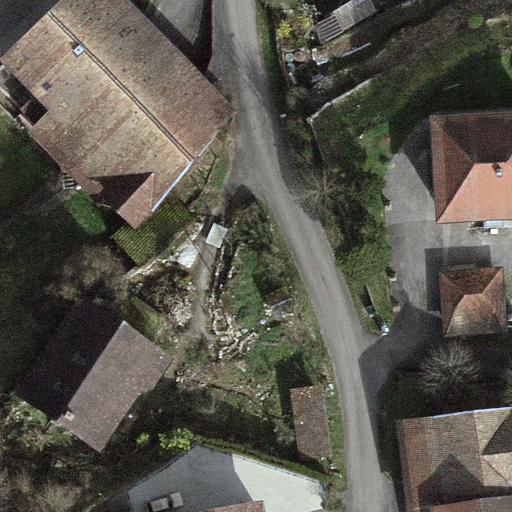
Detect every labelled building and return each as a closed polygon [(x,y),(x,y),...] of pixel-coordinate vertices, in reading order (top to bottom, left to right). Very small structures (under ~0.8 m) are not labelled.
[(234,121),(115,0),(78,0),(7,69),(56,120),(35,140),(128,235),(113,249),(140,277),(192,226),(159,193),(234,121)] [(511,134),(449,135),(450,235),(511,234),(511,134)] [(505,285),(456,288),(459,339),(508,336),(505,285)] [(81,313),(21,404),(100,456),(160,365),(81,313)] [(511,425),(408,432),(413,511),(420,511),(442,511),(511,506),(511,425)]
